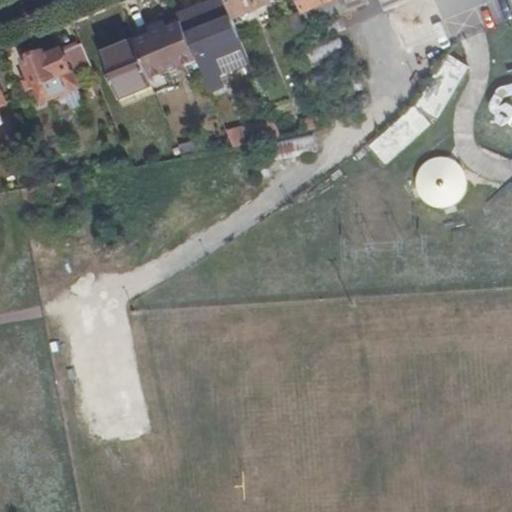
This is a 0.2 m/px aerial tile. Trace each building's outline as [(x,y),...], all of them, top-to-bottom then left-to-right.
[(250,59),(225,0),(213,0),(179,14),(182,19),(194,51),(210,89),(223,83),(218,71),(250,59)] [(277,0),(276,0),(229,0),(237,16),(277,0)] [(341,12),(350,8),(349,7),(345,0),(299,0),(309,24),(341,12)] [(387,0),(392,10),(414,0),(387,0)] [(348,27),(341,12),(309,24),(294,30),(330,119),(367,104),(339,31),(348,27)] [(182,19),(136,38),(149,70),(184,55),(194,51),(182,19)] [(149,70),(136,38),(101,52),(119,96),(154,82),(151,76),(149,70)] [(95,71),(83,44),(64,52),(63,48),(47,54),(45,50),(24,58),(41,99),(79,84),(76,78),(95,71)] [(448,54),(417,107),(438,119),(469,66),(448,54)] [(184,55),(149,70),(151,76),(186,62),(184,55)] [(154,82),(119,96),(121,102),(157,90),(154,82)] [(416,106),(370,146),(387,164),(432,125),(416,106)] [(302,117),(305,130),(328,126),(322,112),(302,117)] [(227,132),(233,145),(281,135),(272,114),(227,132)] [(315,135),(273,144),(276,160),(318,151),(315,135)] [(177,141),(182,152),(205,148),(201,136),(177,141)] [(414,197),(456,210),(470,166),(428,153),(414,197)]
